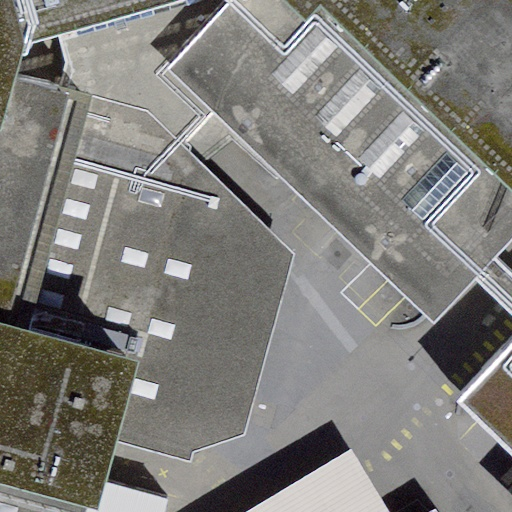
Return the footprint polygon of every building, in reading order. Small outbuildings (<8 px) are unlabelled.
[(0,0),(0,511),(105,511),(122,449),(191,467),(192,461),(246,441),(297,263),(201,167),(151,117),(22,82),(27,55),(11,0),(0,0)] [(11,0),(27,55),(225,0),(11,0)] [(151,117),(201,167),(232,142),(168,77),(240,0),(225,0),(27,55),(22,82),(151,117)] [(435,331),(511,250),(511,0),(240,0),(168,77),(218,129),(232,142),(435,331)] [(511,354),(460,410),(511,458),(511,354)] [(386,511),(354,453),(256,511),(386,511)]
